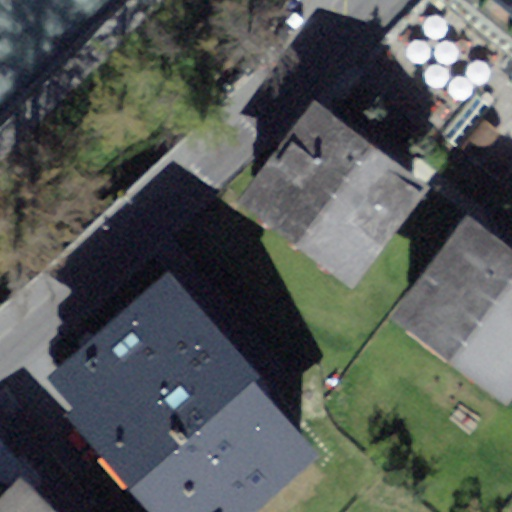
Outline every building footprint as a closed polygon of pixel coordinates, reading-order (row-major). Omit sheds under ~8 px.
[(511,0),(444,0),(498,44),(511,54),(511,0)] [(322,89),(242,178),(346,271),(426,182),(322,89)] [(511,251),(453,207),(380,302),(395,314),(497,391),(511,371),(511,251)] [(152,261),(32,373),(162,511),(220,511),(310,429),(152,261)] [(41,511),(1,473),(0,474),(0,511),(41,511)]
